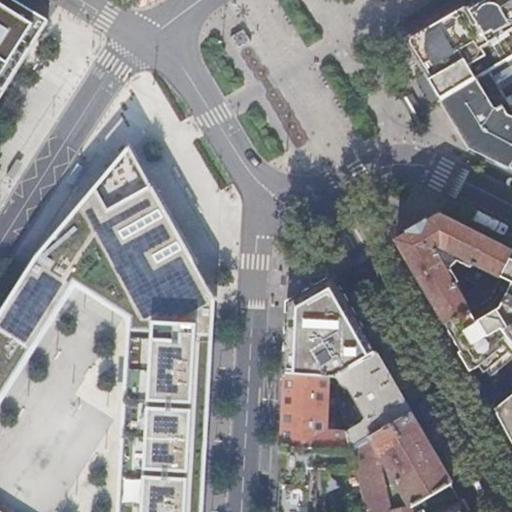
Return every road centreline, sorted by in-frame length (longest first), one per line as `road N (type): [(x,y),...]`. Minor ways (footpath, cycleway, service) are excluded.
road 1 (residential): [(511,511),(325,192)]
road 2 (residential): [(259,196),(240,511)]
road 3 (residential): [(325,192),(406,155),(511,207)]
road 4 (residential): [(147,36),(185,70),(259,196)]
